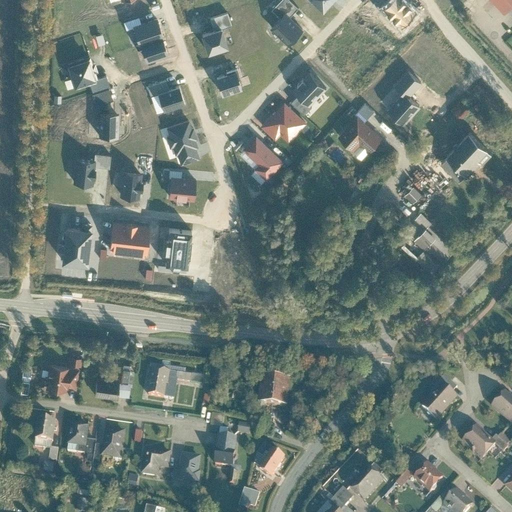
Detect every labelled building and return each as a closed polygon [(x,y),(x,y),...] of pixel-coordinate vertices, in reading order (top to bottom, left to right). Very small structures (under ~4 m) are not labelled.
[(511,2),(511,0),(491,0),(503,12),(511,2)] [(287,7),(273,22),(293,41),(307,26),(287,7)] [(155,12),(133,20),(147,56),(168,49),(155,12)] [(224,22),(200,30),(207,53),(231,46),(224,22)] [(91,49),(68,57),(77,83),(100,75),(91,49)] [(239,64),(214,71),(220,93),(245,86),(239,64)] [(310,70),(296,87),(313,101),(327,84),(310,70)] [(159,90),(171,86),(169,81),(167,74),(147,81),(151,93),(159,90)] [(171,86),(159,90),(164,107),(188,100),(182,82),(171,86)] [(287,95),(263,119),(278,134),(281,131),(290,139),(311,119),(287,95)] [(372,110),(365,103),(356,112),(364,119),(372,110)] [(381,139),(356,115),(336,136),(353,151),(360,144),(369,152),(381,139)] [(193,116),(170,124),(178,150),(181,149),(184,160),(202,154),(199,146),(202,145),(193,116)] [(487,146),(469,127),(443,152),(466,176),(481,161),(476,156),(487,146)] [(268,179),(289,156),(258,128),(243,144),(259,158),(253,165),(268,179)] [(97,149),(97,157),(96,163),(112,164),(113,151),(97,149)] [(97,157),(78,155),(75,177),(94,179),(96,163),(97,157)] [(196,177),(170,174),(168,196),(193,199),(196,177)] [(99,224),(68,220),(63,260),(94,264),(99,224)] [(150,225),(113,221),(109,248),(147,253),(150,225)] [(437,235),(427,225),(416,236),(427,246),(437,235)] [(192,230),(169,227),(165,262),(188,265),(192,230)] [(348,228),(339,237),(345,243),(354,234),(348,228)] [(442,261),(456,246),(440,231),(437,235),(427,246),(442,261)] [(74,365),(82,365),(82,355),(74,356),(74,365)] [(75,391),(78,368),(53,365),(50,388),(75,391)] [(21,378),(30,379),(31,368),(23,367),(21,378)] [(194,374),(149,368),(145,398),(175,403),(178,383),(192,385),(194,374)] [(118,380),(97,377),(95,396),(116,399),(118,380)] [(457,388),(446,378),(442,383),(452,393),(457,388)] [(287,410),(290,384),(260,381),(258,407),(287,410)] [(435,421),(457,398),(452,393),(442,383),(420,406),(435,421)] [(511,424),(511,400),(504,394),(491,409),(511,425),(511,424)] [(54,424),(38,421),(34,442),(51,445),(54,424)] [(239,422),(239,432),(251,433),(251,423),(239,422)] [(87,428),(69,425),(65,450),(84,453),(85,441),(87,428)] [(123,433),(106,430),(103,447),(102,457),(119,460),(123,433)] [(136,430),(135,441),(143,442),(144,431),(136,430)] [(489,444),(475,430),(462,443),(481,461),(494,448),(489,444)] [(511,447),(496,435),(489,444),(494,448),(504,456),(511,447)] [(237,438),(220,436),(216,466),(233,468),(237,438)] [(94,446),(94,442),(85,441),(84,453),(82,465),(92,465),(94,446)] [(92,465),(101,466),(102,457),(103,447),(94,446),(92,465)] [(171,453),(142,449),(139,475),(158,477),(159,471),(169,472),(171,453)] [(284,461),(269,449),(254,470),(269,481),(284,461)] [(204,460),(195,459),(194,471),(202,472),(204,460)] [(53,472),(55,463),(45,461),(43,471),(53,472)] [(429,496),(444,479),(427,464),(412,481),(429,496)] [(383,482),(367,468),(348,488),(356,495),(365,503),(383,482)] [(137,483),(139,475),(131,473),(129,482),(137,483)] [(411,477),(406,473),(395,486),(400,490),(411,477)] [(511,478),(503,488),(511,496),(511,478)] [(348,488),(346,485),(333,499),(343,508),(356,495),(348,488)] [(259,495),(245,491),(242,506),(255,509),(259,495)] [(449,511),(467,511),(473,507),(458,493),(448,502),(444,507),(449,511)] [(430,511),(439,511),(444,507),(448,502),(443,497),(430,511)] [(78,510),(87,511),(89,499),(80,498),(78,510)] [(340,511),(343,508),(333,499),(328,504),(335,511),(340,511)]
